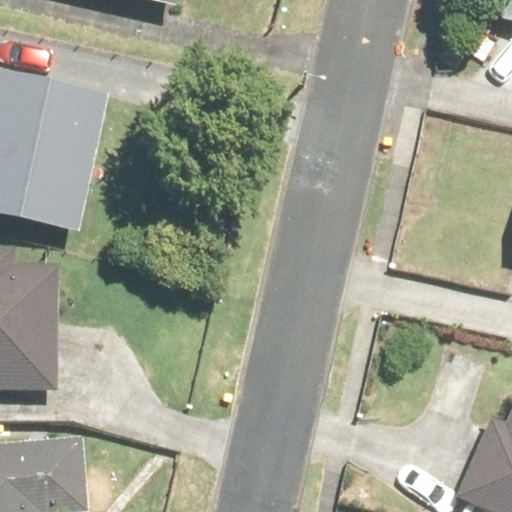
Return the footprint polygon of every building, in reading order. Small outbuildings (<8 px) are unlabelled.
[(190,0),(106,0),(188,16),(190,0)] [(511,0),(492,0),(486,28),(511,34),(511,0)] [(0,217),(96,235),(121,103),(0,80),(0,217)] [(511,188),(496,259),(511,262),(511,188)] [(0,394),(68,397),(73,276),(17,274),(17,257),(0,256),(0,394)] [(491,426),(476,420),(442,502),(467,511),(511,511),(511,393),(505,391),(491,426)] [(100,511),(98,453),(0,456),(0,511),(100,511)]
